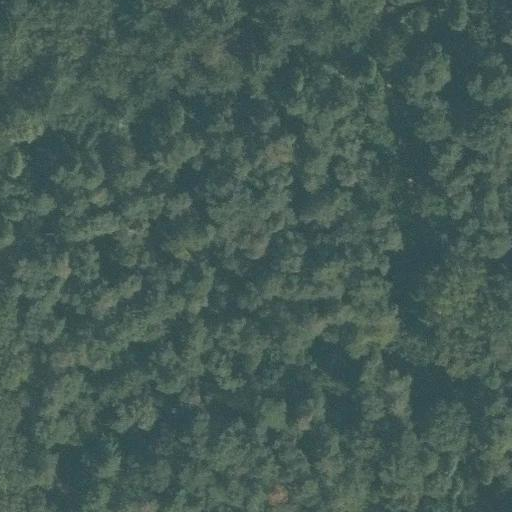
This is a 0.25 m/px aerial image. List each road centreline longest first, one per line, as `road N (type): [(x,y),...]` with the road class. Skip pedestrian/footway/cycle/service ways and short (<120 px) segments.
road 1 (track): [(498,511),(384,31)]
road 2 (track): [(0,155),(384,31)]
road 3 (track): [(384,31),(502,0)]
